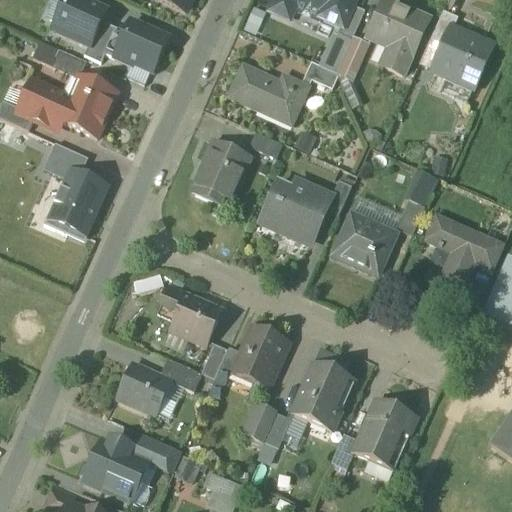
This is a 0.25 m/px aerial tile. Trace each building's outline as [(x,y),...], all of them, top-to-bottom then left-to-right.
[(68,0),(68,1),(53,35),(88,51),(90,51),(101,27),(106,17),(91,10),(68,0)] [(68,0),(91,10),(95,0),(66,0),(68,1),(68,0)] [(190,19),(197,0),(162,0),(160,5),(190,19)] [(303,2),(298,0),(282,0),(275,17),(293,25),(303,2)] [(298,0),(303,2),(330,14),(326,23),(346,32),(355,12),(356,12),(361,0),(298,0)] [(408,83),(433,27),(406,15),(404,18),(388,11),(373,45),(398,56),(389,74),(408,83)] [(346,32),(341,42),(355,48),(357,44),(369,18),(356,12),(355,12),(346,32)] [(462,24),(448,18),(436,45),(449,51),(456,36),(457,37),(462,24)] [(125,37),(101,27),(90,51),(88,51),(83,61),(101,69),(105,60),(114,63),(125,37)] [(125,37),(114,63),(131,71),(132,68),(153,77),(168,44),(130,27),(125,37)] [(449,51),(438,77),(478,95),(496,54),(457,37),(456,36),(449,51)] [(361,81),(374,52),(357,44),(355,48),(344,73),(361,81)] [(33,64),(77,84),(84,68),(39,48),(33,64)] [(248,73),(234,105),(295,133),(313,95),(288,83),(285,90),(248,73)] [(97,144),(117,99),(84,84),(72,112),(66,109),(58,127),(62,128),(97,144)] [(61,100),(31,87),(19,114),(17,118),(33,125),(58,136),(62,128),(58,127),(66,109),(59,106),(61,100)] [(3,106),(0,112),(0,123),(28,137),(33,125),(17,118),(19,114),(3,106)] [(72,177),(80,181),(88,165),(55,149),(43,175),(67,186),(72,177)] [(232,217),(255,165),(218,149),(195,200),(232,217)] [(98,210),(106,192),(80,181),(72,177),(67,186),(63,195),(61,194),(54,209),(56,210),(55,213),(52,211),(43,230),(84,248),(101,211),(98,210)] [(282,191),(264,231),(311,252),(318,238),(322,239),(331,219),(337,205),(336,204),(301,189),(297,197),(282,191)] [(343,224),(356,194),(343,189),(336,204),(337,205),(331,219),(343,224)] [(417,244),(430,215),(414,208),(401,237),(417,244)] [(356,222),(338,264),(382,283),(400,242),(356,222)] [(490,246),(441,224),(430,248),(457,260),(441,296),(463,305),(479,270),(490,246)] [(508,254),(490,246),(479,270),(497,278),(508,254)] [(511,268),(490,321),(511,331),(511,268)] [(190,303),(173,295),(165,314),(182,321),(190,303)] [(211,356),(228,317),(191,301),(190,303),(182,321),(174,339),(211,356)] [(256,335),(236,381),(273,398),(294,351),(256,335)] [(232,358),(219,352),(206,382),(219,388),(232,358)] [(178,369),(169,387),(176,390),(199,401),(207,382),(178,369)] [(353,386),(319,371),(296,422),(336,440),(345,420),(339,417),(353,386)] [(169,387),(136,372),(121,405),(161,423),(176,390),(169,387)] [(421,426),(381,408),(363,448),(357,461),(359,462),(391,476),(406,441),(413,444),(421,426)] [(268,450),(281,421),(261,412),(248,441),(268,450)] [(283,457),(296,427),(281,421),(268,450),(283,457)] [(133,444),(105,431),(80,484),(132,509),(151,469),(127,458),(133,444)] [(511,511),(511,431),(497,453),(511,463),(511,511)] [(140,438),(133,454),(171,471),(178,455),(140,438)] [(363,448),(348,442),(335,471),(351,478),(359,462),(357,461),(363,448)] [(89,511),(55,497),(48,511),(89,511)]
